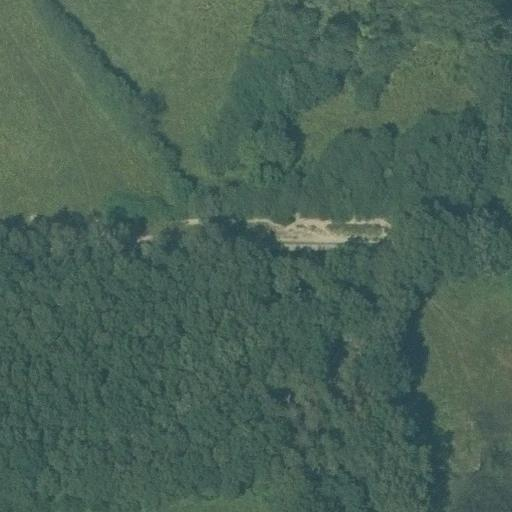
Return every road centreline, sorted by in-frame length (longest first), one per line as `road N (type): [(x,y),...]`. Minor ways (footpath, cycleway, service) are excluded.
road 1 (unclassified): [(494,242),(0,243)]
road 2 (track): [(501,0),(511,123)]
